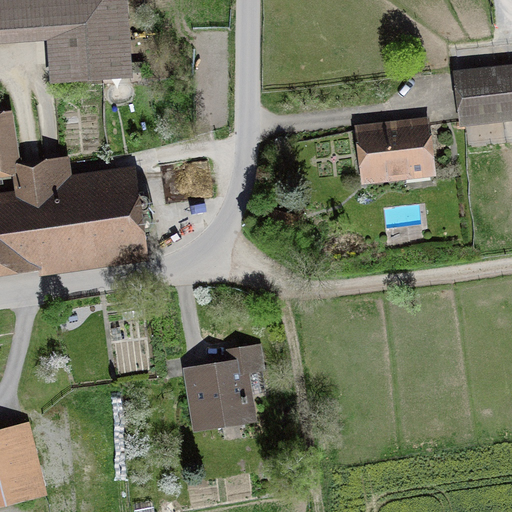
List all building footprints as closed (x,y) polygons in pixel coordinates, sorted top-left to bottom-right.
[(50,81),(131,75),(125,0),(0,0),(0,34),(47,31),(50,81)] [(511,115),(511,70),(460,76),(465,121),(511,115)] [(20,168),(12,114),(0,115),(0,198),(13,197),(9,169),(20,168)] [(367,176),(389,174),(394,177),(404,176),(407,172),(430,169),(425,126),(361,133),(367,176)] [(147,266),(134,171),(70,180),(68,161),(52,163),(32,166),(20,168),(9,169),(13,197),(0,198),(0,286),(10,285),(33,282),(147,266)] [(292,217),(273,212),(270,225),(289,229),(292,217)] [(256,422),(246,369),(266,366),(263,341),(226,345),(228,358),(185,366),(197,432),(256,422)] [(0,504),(48,494),(32,420),(0,427),(0,504)]
